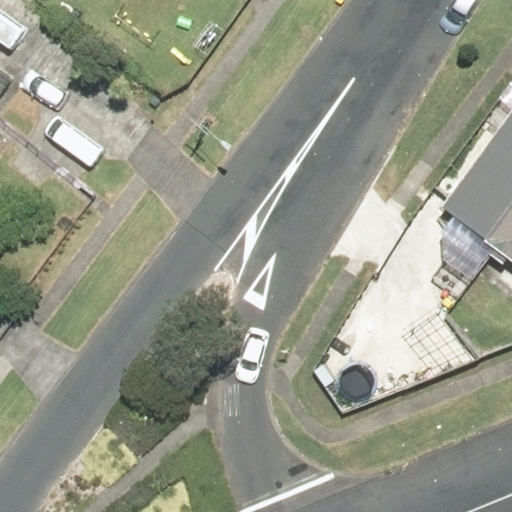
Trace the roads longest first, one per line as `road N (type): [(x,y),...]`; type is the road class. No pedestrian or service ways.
road 1 (residential): [(14,511),(121,361),(306,148)]
road 2 (residential): [(306,148),(248,304),(244,381),(255,428),(293,511)]
road 3 (residential): [(306,148),(413,0)]
